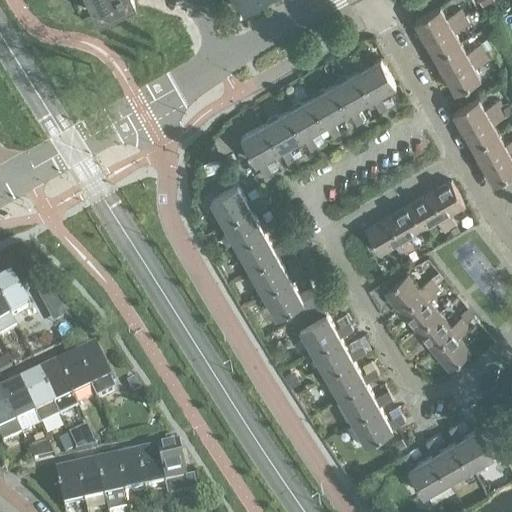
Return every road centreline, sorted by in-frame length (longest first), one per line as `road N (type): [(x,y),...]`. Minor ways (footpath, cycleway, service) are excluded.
road 1 (residential): [(511,340),(431,393),(406,393),(390,379),(326,245),(326,223),(457,153)]
road 2 (unclassified): [(347,511),(176,231),(164,146),(141,107)]
road 3 (residential): [(457,153),(383,19)]
road 4 (residential): [(18,178),(141,107)]
road 5 (residential): [(222,61),(332,0)]
